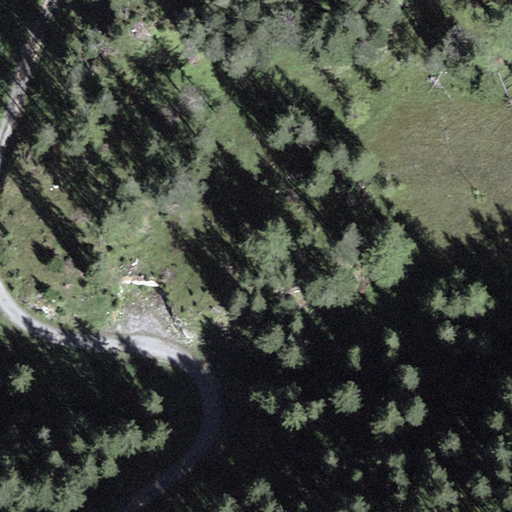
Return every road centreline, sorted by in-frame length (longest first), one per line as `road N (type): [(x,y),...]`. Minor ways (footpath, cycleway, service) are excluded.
road 1 (track): [(0,285),(27,317),(179,349),(213,378),(220,395),(215,431),(191,464),(127,511)]
road 2 (track): [(54,0),(0,136)]
